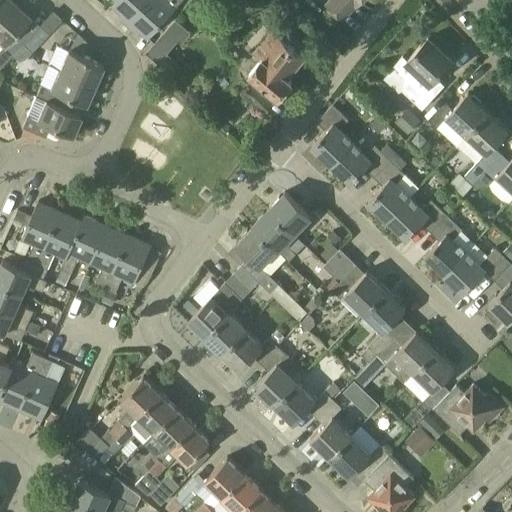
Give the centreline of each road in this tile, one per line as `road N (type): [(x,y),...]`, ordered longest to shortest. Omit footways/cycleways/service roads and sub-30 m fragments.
road 1 (residential): [(341,511),(161,336),(152,305),(163,278),(203,239)]
road 2 (residential): [(475,337),(278,153)]
road 3 (residential): [(92,176),(130,97),(131,70),(62,0)]
road 4 (residential): [(278,153),(397,0)]
road 5 (residential): [(203,239),(92,176)]
